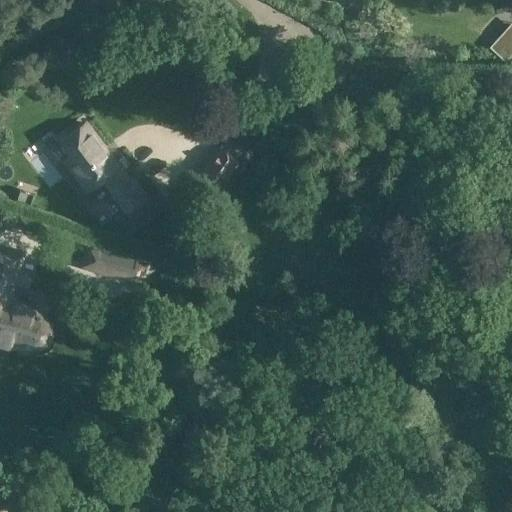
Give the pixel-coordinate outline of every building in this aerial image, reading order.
[(128,181),(83,122),(58,142),(69,156),(63,160),(86,189),(98,180),(109,194),(107,196),(122,215),(146,197),(132,179),(128,181)] [(278,133),(273,141),(277,150),(287,151),(292,143),(288,134),(278,133)] [(209,195),(235,160),(216,146),(190,181),(209,195)] [(79,267),(142,285),(149,259),(145,257),(146,253),(118,245),(116,250),(86,243),(79,267)] [(38,310),(0,298),(0,343),(25,351),(40,343),(45,324),(38,310)]
